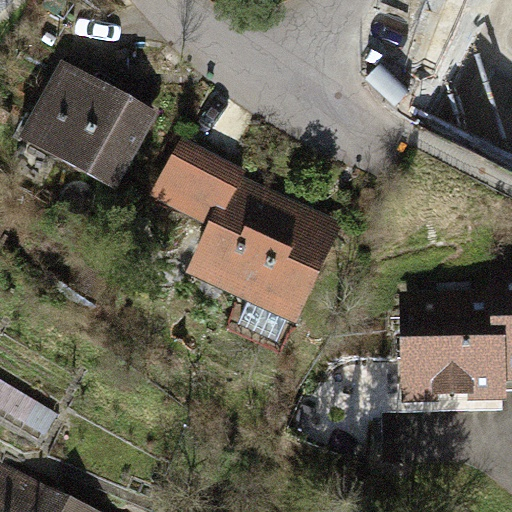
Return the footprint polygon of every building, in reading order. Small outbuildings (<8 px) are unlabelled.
[(511,0),(458,0),(449,22),(511,51),(511,0)] [(173,99),(98,49),(49,122),(124,172),(173,99)] [(296,166),(222,121),(185,181),(241,216),(217,256),(315,315),(360,241),(280,192),(296,166)] [(488,288),(490,383),(511,382),(511,271),(487,272),(488,288)] [(393,400),(490,398),(490,383),(488,288),(390,290),(393,400)] [(97,511),(0,462),(0,511),(97,511)] [(219,511),(270,511),(226,494),(219,511)]
